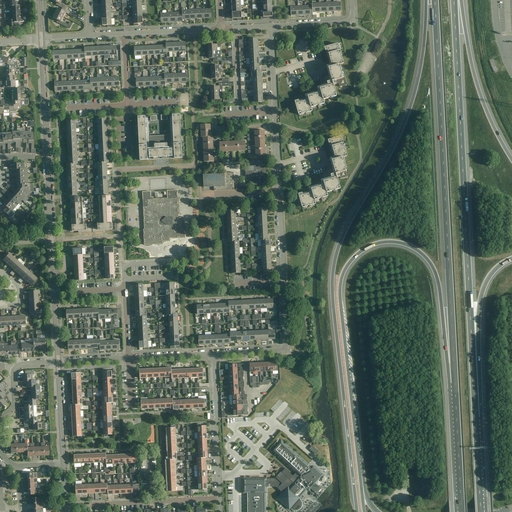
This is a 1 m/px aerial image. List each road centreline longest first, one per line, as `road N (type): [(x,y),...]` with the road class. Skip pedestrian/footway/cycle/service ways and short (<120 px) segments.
road 1 (motorway): [(425,0),(419,74),(405,121),(345,229),(331,275),(356,511)]
road 2 (motorway): [(359,473),(339,292),(355,255),(395,241),(428,260),(454,383)]
road 3 (motorway): [(434,0),(454,383)]
road 4 (motorway): [(471,349),(453,0)]
road 5 (tertiary): [(57,362),(41,38)]
road 6 (motorway): [(511,158),(477,86),(457,0)]
road 7 (motorway): [(480,511),(471,349)]
road 8 (residential): [(219,497),(213,354)]
road 9 (motorway): [(454,383),(461,511)]
